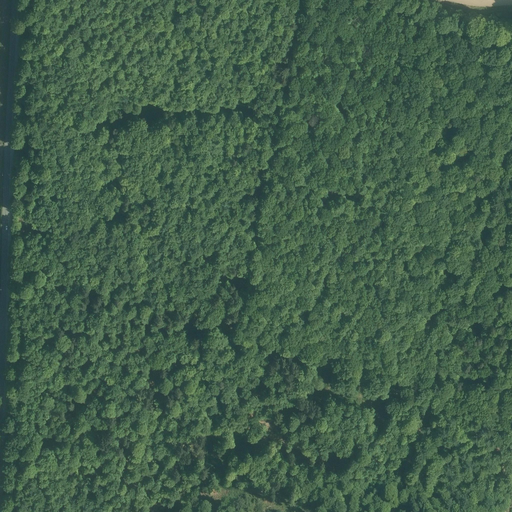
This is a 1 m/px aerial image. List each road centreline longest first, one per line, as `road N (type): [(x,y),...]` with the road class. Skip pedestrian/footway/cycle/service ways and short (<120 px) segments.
road 1 (track): [(30,0),(16,511)]
road 2 (track): [(429,397),(54,230),(22,229)]
road 3 (tertiary): [(0,368),(14,0)]
road 4 (track): [(429,397),(511,157)]
road 5 (track): [(511,41),(383,0)]
road 6 (track): [(393,511),(429,397)]
